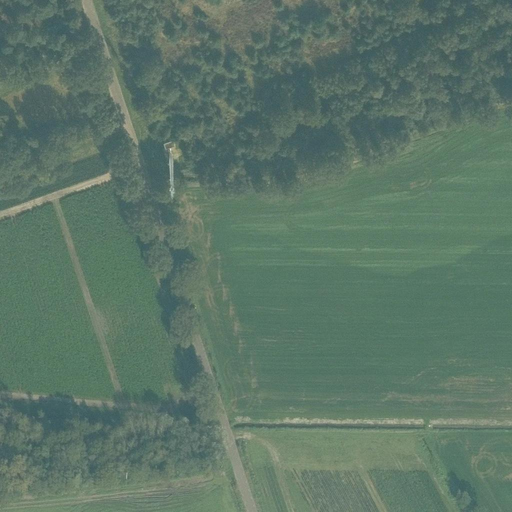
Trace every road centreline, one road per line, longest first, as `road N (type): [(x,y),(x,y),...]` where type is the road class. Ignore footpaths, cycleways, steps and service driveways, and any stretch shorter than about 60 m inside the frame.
road 1 (unclassified): [(251,511),(86,0)]
road 2 (track): [(511,101),(318,172),(148,196)]
road 3 (track): [(125,124),(0,170)]
